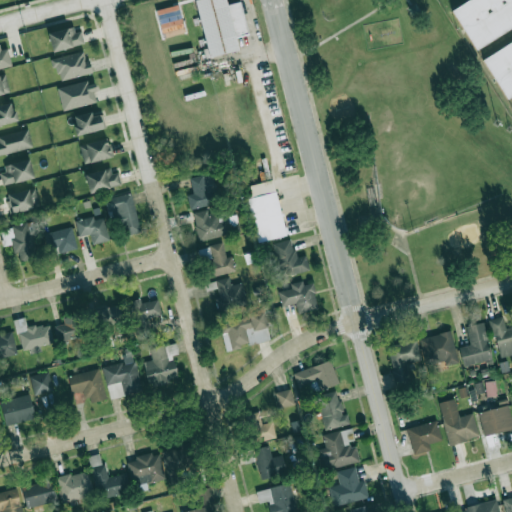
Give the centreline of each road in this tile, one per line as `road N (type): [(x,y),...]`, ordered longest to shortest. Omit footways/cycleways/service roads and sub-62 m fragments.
road 1 (residential): [(0,460),(211,405),(301,343),(341,326),(511,281)]
road 2 (residential): [(103,0),(238,511)]
road 3 (residential): [(274,0),(407,511)]
road 4 (residential): [(0,302),(173,257)]
